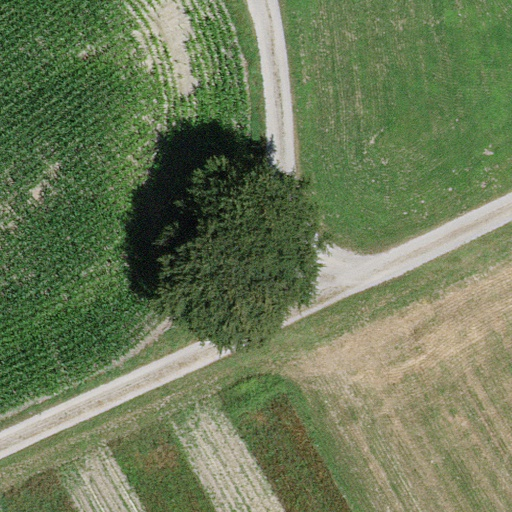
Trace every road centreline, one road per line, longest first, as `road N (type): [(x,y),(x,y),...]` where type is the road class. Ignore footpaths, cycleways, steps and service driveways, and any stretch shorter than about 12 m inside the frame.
road 1 (track): [(511,205),(0,444)]
road 2 (track): [(288,309),(258,0)]
